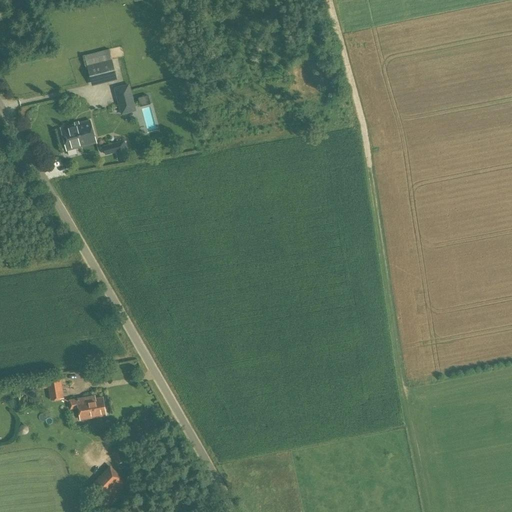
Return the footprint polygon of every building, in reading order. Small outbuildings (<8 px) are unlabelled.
[(91,83),(116,77),(112,62),(87,68),(91,83)] [(118,104),(133,99),(129,84),(113,88),(118,104)] [(148,95),(138,98),(140,107),(150,104),(148,95)] [(64,140),(93,132),(90,121),(61,129),(64,140)] [(93,132),(64,140),(66,151),(96,143),(93,132)] [(124,140),(103,146),(105,155),(115,152),(118,162),(129,159),(124,140)] [(50,400),(64,398),(60,377),(47,379),(50,400)] [(37,390),(47,388),(46,382),(36,384),(37,390)] [(80,421),(106,416),(103,397),(95,398),(95,395),(68,400),(70,410),(78,408),(80,421)] [(105,509),(129,484),(113,469),(89,494),(105,509)]
